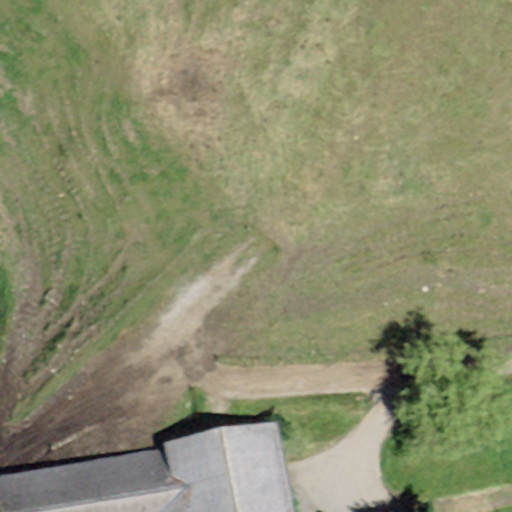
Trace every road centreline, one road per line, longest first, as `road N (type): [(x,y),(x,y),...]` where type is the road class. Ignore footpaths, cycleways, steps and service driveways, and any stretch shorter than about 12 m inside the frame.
road 1 (track): [(203,367),(180,322),(199,285),(269,232),(450,0)]
road 2 (residential): [(511,361),(258,382),(203,367)]
road 3 (track): [(391,377),(361,450),(367,497),(395,511)]
